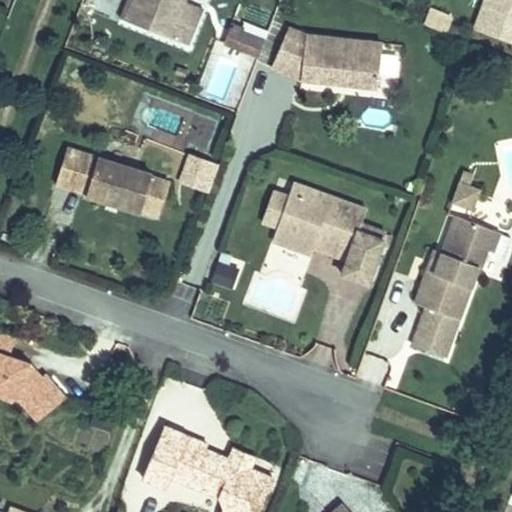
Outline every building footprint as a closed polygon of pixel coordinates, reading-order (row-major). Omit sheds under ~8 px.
[(150,0),(140,0),(134,18),(142,22),(150,0)] [(150,0),(142,22),(197,42),(211,5),(198,0),(150,0)] [(511,0),(487,0),(480,19),(511,31),(511,0)] [(425,27),(447,31),(451,13),(429,9),(425,27)] [(279,59),(309,71),(314,26),(296,20),(279,59)] [(404,36),(314,26),(309,71),(308,82),(398,91),(404,36)] [(72,136),(61,172),(93,181),(92,185),(146,201),(147,198),(157,164),(157,161),(72,136)] [(187,152),(176,182),(207,193),(218,164),(187,152)] [(157,164),(147,198),(165,204),(175,169),(157,164)] [(368,208),(373,193),(300,167),(295,179),(284,212),(280,225),(319,239),(322,232),(325,224),(357,235),(354,243),(350,258),(375,266),(380,252),(390,224),(366,215),(368,208)] [(269,207),(284,212),(295,179),(281,174),(269,207)] [(508,213),(464,198),(450,235),(443,256),(435,253),(424,286),(434,289),(421,329),(455,340),(468,301),(463,299),(474,268),(479,270),(486,249),(489,250),(495,232),(501,234),(508,213)] [(366,215),(390,224),(392,217),(368,208),(366,215)] [(322,232),(354,243),(357,235),(325,224),(322,232)] [(435,253),(443,256),(450,235),(443,233),(435,253)] [(225,248),(218,266),(237,272),(243,255),(225,248)] [(0,390),(19,398),(42,422),(71,397),(50,374),(46,377),(43,374),(39,377),(31,369),(35,364),(15,356),(22,339),(0,330),(0,350),(5,352),(0,364),(0,390)] [(0,390),(0,364),(5,352),(0,350),(0,396),(17,403),(19,398),(0,390)] [(216,447),(173,428),(150,480),(174,490),(179,479),(227,500),(231,511),(233,511),(267,511),(281,481),(260,471),(236,461),(214,452),(216,447)] [(353,511),(343,499),(328,511),(353,511)]
